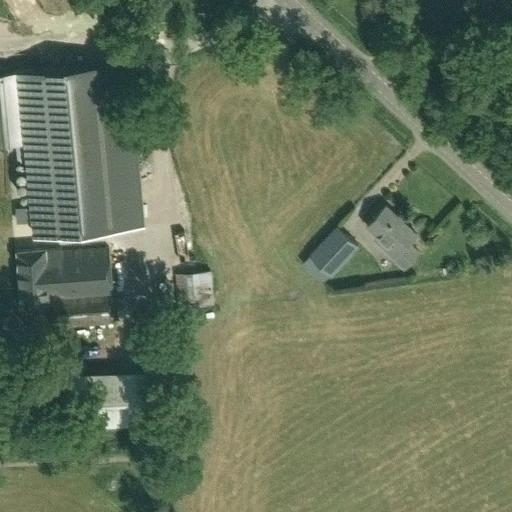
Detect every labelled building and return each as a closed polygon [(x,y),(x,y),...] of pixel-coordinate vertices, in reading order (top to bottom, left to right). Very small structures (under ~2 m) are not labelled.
[(126,61),(23,71),(30,142),(35,205),(33,205),(36,233),(141,223),(126,61)] [(0,143),(30,142),(23,71),(0,72),(0,143)] [(416,233),(384,205),(366,227),(377,236),(374,239),(405,267),(419,251),(409,242),(416,233)] [(360,245),(336,225),(301,264),(323,283),(360,245)] [(51,299),(52,321),(53,327),(114,322),(108,248),(54,253),(54,249),(44,250),(44,248),(16,251),(21,306),(49,304),(48,299),(51,299)]
